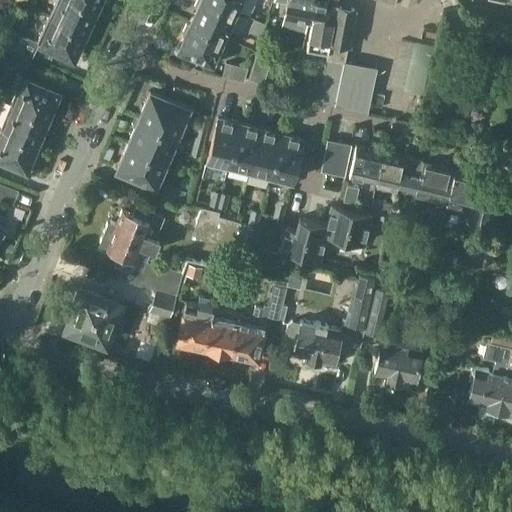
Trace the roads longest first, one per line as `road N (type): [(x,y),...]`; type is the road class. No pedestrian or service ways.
road 1 (unclassified): [(511,456),(99,374),(7,339)]
road 2 (residential): [(7,339),(124,58)]
road 3 (residential): [(321,109),(124,58)]
road 4 (residential): [(484,148),(321,109)]
